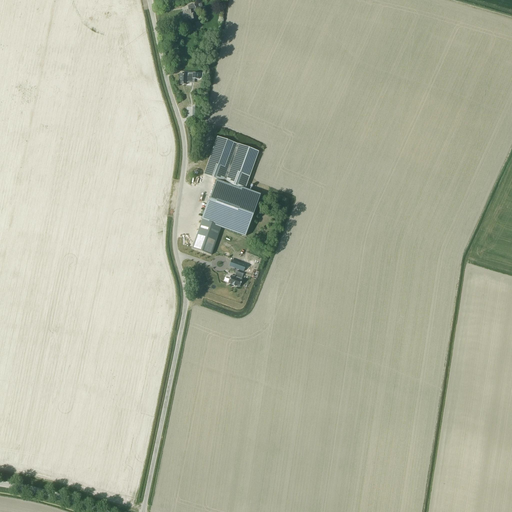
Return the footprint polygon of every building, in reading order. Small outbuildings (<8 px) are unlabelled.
[(192,11),(196,10),(195,7),(194,5),(187,6),(188,11),(186,11),(183,12),(183,16),(184,16),(185,21),(189,20),(193,19),(192,14),(193,14),(192,11)] [(187,81),(189,82),(190,75),(187,75),(188,74),(185,74),(180,73),(179,82),(179,85),(186,85),(187,81)] [(216,180),(192,249),(211,255),(221,227),(245,236),(259,197),(244,191),(258,152),(217,137),(203,175),(216,180)] [(243,271),(246,265),(238,262),(235,268),(243,271)] [(231,276),(228,283),(232,285),(235,286),(239,287),(242,280),(241,279),(243,274),(236,272),(235,275),(235,277),(231,276)]
